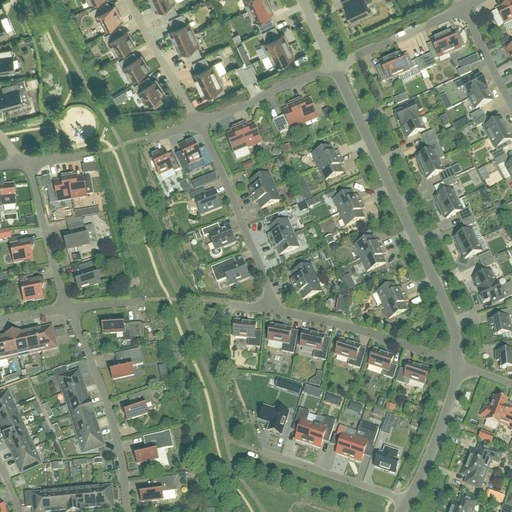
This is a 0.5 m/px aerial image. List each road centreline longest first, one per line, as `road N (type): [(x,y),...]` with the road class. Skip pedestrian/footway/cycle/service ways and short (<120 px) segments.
road 1 (unclassified): [(333,67),(445,307),(459,366)]
road 2 (residential): [(127,511),(104,393),(67,309)]
road 3 (residential): [(272,309),(200,123)]
road 4 (residential): [(272,309),(459,366)]
road 5 (residential): [(260,452),(406,502)]
road 6 (residential): [(67,309),(30,164)]
road 7 (unclassified): [(459,366),(406,502)]
road 8 (residential): [(200,123),(333,67)]
road 9 (residential): [(333,67),(464,10)]
road 10 (residential): [(200,123),(129,0)]
